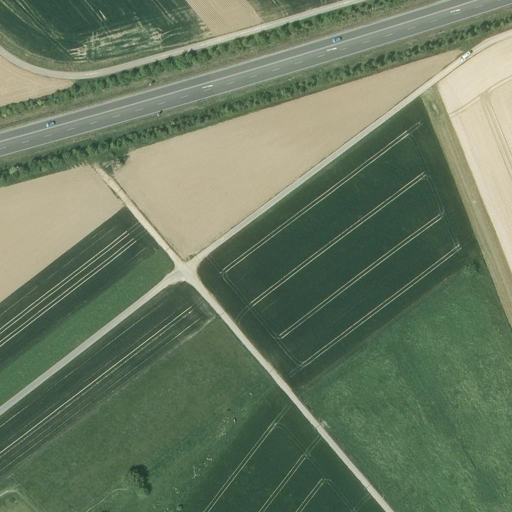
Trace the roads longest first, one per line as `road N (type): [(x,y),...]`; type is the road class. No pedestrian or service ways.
road 1 (trunk): [(0,145),(487,0)]
road 2 (track): [(181,270),(488,41),(511,33)]
road 3 (track): [(384,0),(99,82),(49,81),(0,55)]
road 4 (track): [(181,270),(387,511)]
road 5 (track): [(0,411),(181,270)]
road 6 (track): [(181,270),(102,177)]
